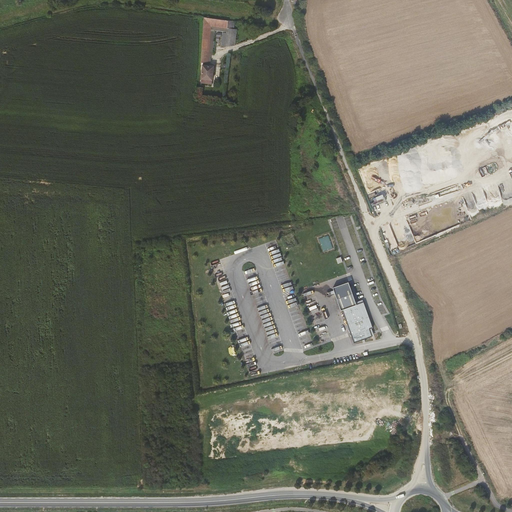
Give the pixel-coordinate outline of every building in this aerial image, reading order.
[(228,28),(229,21),(204,18),(203,30),(211,31),(211,26),(228,28)] [(233,46),(235,30),(228,29),(228,33),(228,34),(226,48),(233,46)] [(215,31),(211,31),(203,30),(202,40),(209,41),(207,59),(208,60),(209,59),(209,58),(210,58),(211,58),(212,57),(215,31)] [(209,41),(202,40),(201,63),(208,64),(208,60),(207,59),(209,41)] [(212,83),(214,66),(203,65),(202,82),(212,83)] [(373,205),(385,199),(383,194),(371,199),(373,205)] [(334,289),(354,342),(371,336),(368,328),(373,326),(364,303),(357,305),(349,283),(334,289)]
